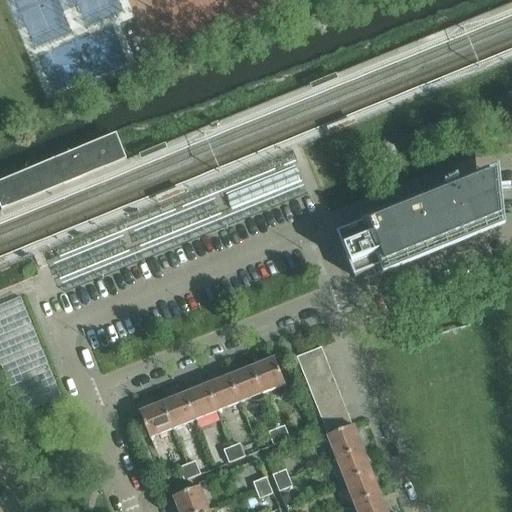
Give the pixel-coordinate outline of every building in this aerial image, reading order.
[(64,186),(85,177),(84,174),(121,158),(114,141),(14,182),(21,199),(62,182),(64,186)] [(355,279),(465,235),(458,218),(463,216),(478,210),(472,196),(452,204),(447,191),(338,235),(355,279)] [(321,350),(297,360),(302,371),(326,361),(321,350)] [(278,368),(275,361),(252,370),(262,396),(284,388),(285,391),(299,386),(289,363),(278,368)] [(306,382),(330,372),(326,361),(302,371),(306,382)] [(230,379),(240,405),(262,396),(252,370),(230,379)] [(311,393),(335,383),(330,372),(306,382),(311,393)] [(207,388),(218,414),(240,405),(230,379),(207,388)] [(335,383),(311,393),(315,404),(339,395),(335,383)] [(218,414),(207,388),(185,396),(195,423),(218,414)] [(339,395),(315,404),(320,415),(344,406),(339,395)] [(195,423),(185,396),(163,405),(173,431),(195,423)] [(140,414),(150,440),(173,431),(163,405),(140,414)] [(344,406),(320,415),(324,427),(348,417),(344,406)] [(312,428),(307,415),(295,420),(299,433),(312,428)] [(329,438),(353,428),(348,417),(324,427),(329,438)] [(290,441),(284,428),(276,431),(281,444),(290,441)] [(329,438),(327,438),(337,461),(363,451),(354,428),(353,428),(329,438)] [(269,434),(274,447),(281,444),(276,431),(269,434)] [(245,459),(240,446),(232,449),(237,462),(245,459)] [(224,452),(229,465),(237,462),(232,449),(224,452)] [(345,483),(372,473),(363,451),(337,461),(345,483)] [(201,476),(195,463),(187,466),(192,479),(201,476)] [(179,469),(185,482),(192,479),(187,466),(179,469)] [(286,471),(274,476),(277,485),(290,480),(286,471)] [(354,506),(381,495),(372,473),(345,483),(354,506)] [(267,479),(254,484),(258,492),(270,487),(267,479)] [(280,493),(292,487),(290,480),(277,485),(280,493)] [(261,500),(274,495),(270,487),(258,492),(261,500)] [(200,488),(174,499),(179,511),(208,511),(209,511),(200,488)] [(356,511),(387,511),(381,495),(354,506),(356,511)]
